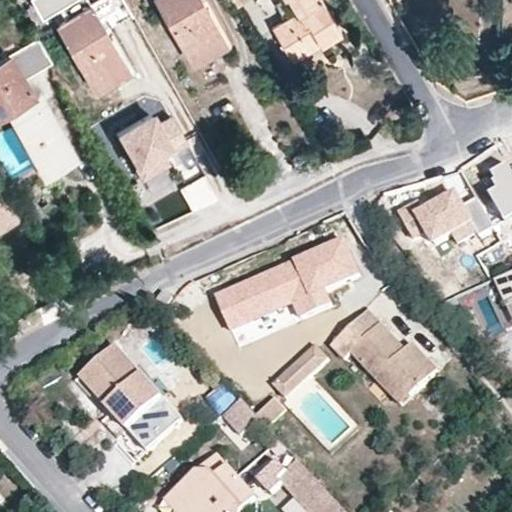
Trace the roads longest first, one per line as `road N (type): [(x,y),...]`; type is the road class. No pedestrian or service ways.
road 1 (residential): [(0,368),(357,183),(455,154)]
road 2 (unknown): [(357,183),(398,260),(511,403)]
road 3 (residential): [(366,0),(455,154)]
road 4 (residential): [(0,420),(82,511)]
